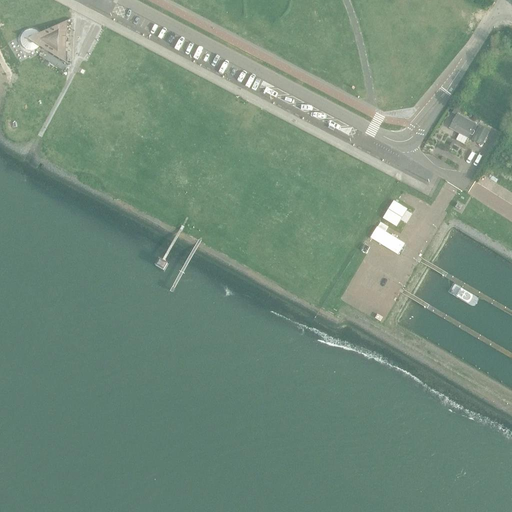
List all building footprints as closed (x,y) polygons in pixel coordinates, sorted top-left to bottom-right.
[(40,46),(42,48),(65,62),(67,22),(67,21),(40,35),(37,31),(34,30),(31,30),(29,30),(26,31),(24,32),(22,34),(21,37),(20,40),(21,42),(22,45),(23,47),(25,49),(28,50),(30,51),(33,51),(36,50),(40,46)] [(449,129),(459,134),(456,140),(464,145),(475,124),(457,115),(449,129)] [(479,127),(471,141),(481,146),(489,132),(479,127)] [(396,227),(407,210),(393,202),(383,219),(396,227)] [(377,227),(370,238),(398,255),(403,247),(404,244),(385,232),(388,227),(380,223),(377,228),(377,227)] [(361,251),(366,254),(370,248),(365,245),(361,251)] [(164,271),(167,264),(162,262),(159,260),(156,266),(164,271)]
